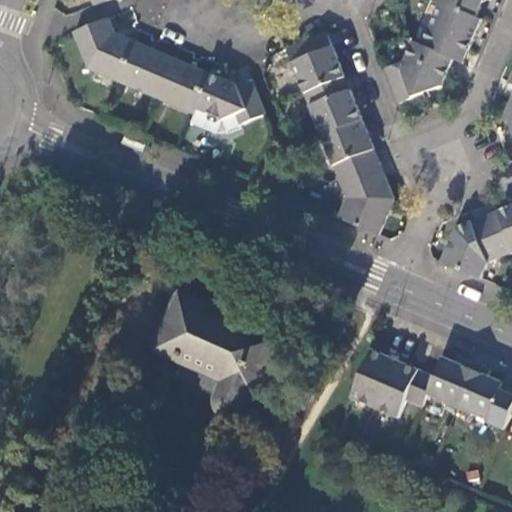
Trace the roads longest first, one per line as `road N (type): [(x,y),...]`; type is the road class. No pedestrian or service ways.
road 1 (tertiary): [(108,162),(321,253)]
road 2 (residential): [(342,0),(429,205)]
road 3 (residential): [(511,7),(429,205)]
road 4 (tertiary): [(398,285),(511,334)]
